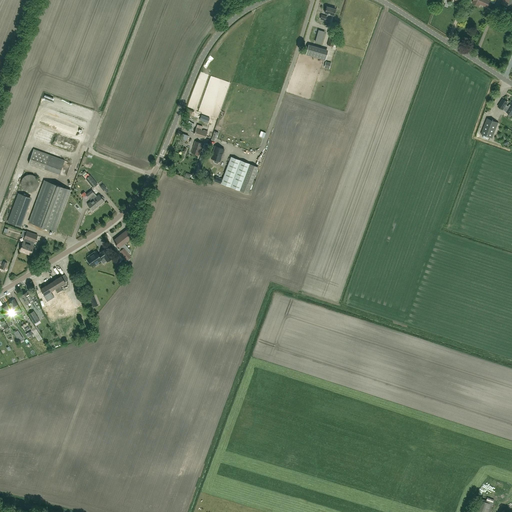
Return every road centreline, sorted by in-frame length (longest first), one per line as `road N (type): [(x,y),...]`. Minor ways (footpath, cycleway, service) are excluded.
road 1 (tertiary): [(0,293),(131,203),(152,174),(207,47),(265,0)]
road 2 (tertiary): [(380,0),(511,80)]
